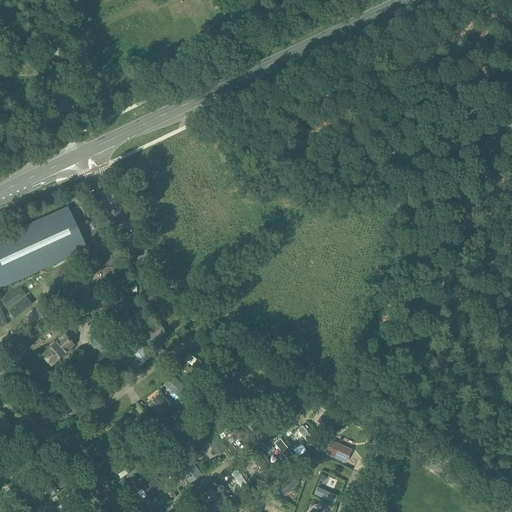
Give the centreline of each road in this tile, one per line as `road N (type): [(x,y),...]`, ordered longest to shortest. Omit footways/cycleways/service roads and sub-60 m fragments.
road 1 (tertiary): [(510,511),(141,256),(83,152)]
road 2 (secondary): [(83,152),(406,0)]
